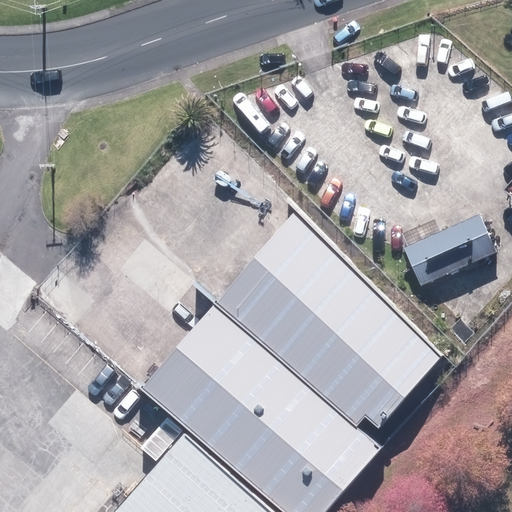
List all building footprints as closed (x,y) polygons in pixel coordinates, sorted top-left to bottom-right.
[(200,145),(157,197),(183,218),(225,166),(200,145)] [(380,412),(392,422),(462,343),(310,210),(232,299),(371,422),(380,412)] [(481,220),(406,252),(421,286),(496,255),(481,220)] [(156,383),(299,511),(333,511),(392,447),(230,300),(156,383)] [(295,511),(196,426),(122,511),(295,511)]
